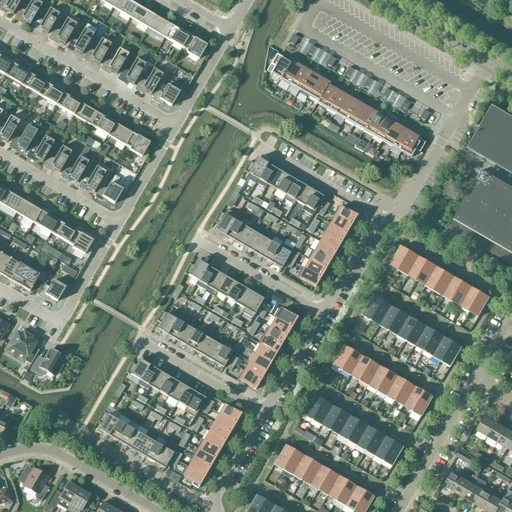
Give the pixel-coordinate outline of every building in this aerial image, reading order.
[(1,0),(0,3),(0,12),(4,14),(6,11),(13,15),(21,0),(1,0)] [(13,20),(21,24),(23,21),(30,25),(42,5),(34,0),(32,0),(25,12),(20,9),(13,20)] [(98,0),(113,8),(117,0),(98,0)] [(129,0),(129,2),(126,0),(117,0),(113,8),(130,19),(137,6),(137,7),(138,5),(130,0),(129,0)] [(146,12),(137,7),(137,6),(130,19),(147,29),(154,17),(155,17),(156,15),(147,10),(146,12)] [(31,30),(38,34),(40,31),(47,35),(59,15),(50,9),(43,22),(37,19),(31,30)] [(163,22),(155,17),(154,17),(147,29),(164,39),(172,27),(173,25),(164,20),(163,22)] [(335,18),(328,31),(358,46),(361,40),(358,38),(362,32),(335,18)] [(48,40),(56,44),(58,41),(65,45),(77,25),(67,19),(60,32),(55,29),(48,40)] [(118,27),(115,32),(120,35),(123,30),(118,27)] [(181,32),(172,27),(164,39),(182,49),(189,37),(190,35),(182,30),(181,32)] [(72,39),(65,50),(73,55),(75,51),(82,55),(94,35),(84,29),(77,42),(72,39)] [(126,39),(136,45),(138,41),(128,35),(126,39)] [(293,35),(288,43),(293,46),(298,38),(293,35)] [(206,47),(189,37),(182,49),(187,52),(186,54),(198,60),(196,63),(201,65),(203,60),(204,61),(207,55),(203,53),(206,47)] [(82,60),(90,65),(92,61),(99,65),(111,45),(102,39),(94,52),(89,49),(82,60)] [(100,70),(108,75),(110,71),(117,75),(128,55),(119,49),(115,55),(112,61),(112,62),(106,59),(100,70)] [(112,61),(115,55),(110,52),(107,58),(112,61)] [(269,52),(266,58),(271,61),(274,54),(269,52)] [(280,81),(291,63),(277,55),(271,65),(275,67),(271,75),(280,80),(280,81)] [(3,59),(0,57),(0,73),(4,76),(11,64),(12,62),(4,57),(3,59)] [(117,80),(125,85),(127,81),(134,85),(146,65),(136,60),(129,72),(124,69),(117,80)] [(290,86),(300,68),(291,63),(280,81),(281,81),(281,80),(290,86),(289,86),(290,86)] [(20,69),(11,64),(4,76),(21,86),(28,74),(29,74),(30,72),(21,67),(20,69)] [(299,91),(309,74),(300,68),(290,86),(299,91)] [(144,91),(151,96),(163,75),(153,70),(146,82),(144,81),(141,79),(134,90),(142,95),(144,91)] [(37,79),(29,74),(28,74),(21,86),(38,96),(45,84),(46,84),(47,82),(38,77),(37,79)] [(299,92),(298,93),(307,98),(308,97),(319,79),(309,74),(299,91),(299,92)] [(317,105),(317,104),(327,87),(328,85),(319,79),(308,97),(309,97),(318,102),(316,104),(317,105)] [(179,93),(171,89),(174,84),(169,82),(167,86),(163,92),(158,89),(152,101),(159,105),(161,102),(171,107),(175,101),(179,103),(182,98),(185,93),(180,91),(179,93)] [(55,89),(46,84),(45,84),(38,96),(56,106),(63,94),(64,92),(56,87),(55,89)] [(326,110),(336,92),(327,87),(317,104),(326,109),(326,110)] [(335,115),(345,97),(336,92),(326,110),(335,114),(334,115),(335,115)] [(382,97),(380,100),(385,103),(387,100),(389,96),(384,93),(382,97)] [(72,99),(63,94),(56,106),(73,116),(80,104),(81,102),(73,97),(72,99)] [(345,121),(355,103),(345,97),(335,115),(345,120),(344,120),(345,121)] [(355,103),(345,121),(345,120),(354,126),(364,108),(365,106),(361,104),(360,106),(355,103)] [(89,109),(80,104),(73,116),(90,126),(97,114),(98,114),(99,112),(90,108),(89,109)] [(363,131),(374,114),(364,108),(354,126),(363,131)] [(511,119),(493,109),(469,150),(471,152),(464,165),(473,170),(463,187),(471,192),(454,222),(450,229),(511,265),(511,119)] [(106,119),(98,114),(97,114),(90,126),(108,136),(115,124),(116,123),(107,118),(106,119)] [(373,137),(383,119),(374,114),(363,131),(364,132),(364,131),(373,136),(372,137),(373,137)] [(0,127),(0,139),(1,139),(8,143),(20,122),(10,117),(3,129),(0,127)] [(382,142),(392,124),(383,119),(373,137),(382,142)] [(59,122),(55,127),(62,132),(66,126),(59,122)] [(124,129),(115,124),(108,136),(125,146),(132,134),(133,133),(125,128),(124,129)] [(391,148),(402,130),(392,124),(382,142),(391,147),(391,148)] [(15,136),(8,148),(16,152),(18,149),(25,153),(37,132),(27,127),(20,139),(15,136)] [(76,131),(69,127),(65,134),(72,138),(76,131)] [(401,153),(411,135),(402,130),(391,148),(392,148),(392,147),(401,153),(400,153),(401,153)] [(149,144),(132,134),(125,146),(130,149),(129,151),(141,158),(139,161),(144,163),(147,158),(150,153),(146,151),(149,144)] [(401,153),(411,158),(415,151),(419,153),(425,143),(411,135),(401,153)] [(32,146),(26,158),(33,162),(35,159),(42,163),(54,142),(45,137),(40,144),(37,150),(32,146)] [(35,141),(32,146),(37,150),(40,144),(35,141)] [(49,157),(43,168),(51,172),(53,169),(60,173),(71,153),(62,147),(55,160),(49,157)] [(67,167),(60,178),(68,182),(70,179),(77,183),(89,163),(79,157),(72,170),(67,167)] [(258,180),(267,165),(257,159),(254,165),(249,162),(244,172),(258,180)] [(267,185),(276,170),(267,165),(258,180),(256,183),(265,189),(267,186),(267,185)] [(84,177),(77,188),(85,192),(87,189),(94,193),(106,173),(97,167),(93,173),(89,180),(84,177)] [(89,180),(93,173),(88,170),(84,177),(89,180)] [(276,191),(285,175),(276,170),(267,185),(267,186),(276,191)] [(286,196),(295,181),(285,175),(276,191),(285,196),(286,196)] [(295,202),(304,186),(295,181),(286,196),(285,196),(283,200),(294,206),(296,202),(295,202)] [(122,201),(125,196),(128,191),(123,188),(122,191),(110,184),(106,190),(101,187),(95,198),(102,203),(104,199),(114,205),(118,199),(122,201)] [(304,207),(313,192),(304,186),(295,202),(296,202),(304,207)] [(237,195),(241,189),(236,187),(233,193),(237,195)] [(15,197),(6,192),(6,191),(0,201),(0,204),(16,214),(23,201),(23,202),(24,200),(16,195),(15,197)] [(302,211),(312,217),(323,198),(313,192),(304,207),(302,211)] [(234,201),(237,195),(233,193),(229,199),(234,201)] [(23,201),(16,214),(24,219),(22,223),(31,228),(33,224),(40,212),(41,212),(42,210),(33,205),(32,207),(23,202),(23,201)] [(270,202),(268,206),(265,210),(270,213),(273,208),(275,205),(270,202)] [(335,217),(352,226),(357,217),(341,207),(340,209),(338,207),(334,215),(336,216),(335,217)] [(50,217),(41,212),(40,212),(33,224),(50,234),(58,222),(59,220),(51,215),(50,217)] [(225,236),(234,221),(220,213),(214,222),(219,225),(215,231),(225,236)] [(352,227),(352,226),(335,217),(330,225),(347,235),(346,235),(351,226),(352,227)] [(234,242),(243,226),(234,221),(225,236),(234,242)] [(67,227),(58,222),(50,234),(68,244),(75,232),(76,230),(68,225),(67,227)] [(12,225),(8,231),(13,234),(17,228),(12,225)] [(347,235),(330,225),(330,226),(328,225),(323,232),(325,233),(325,234),(342,244),(341,243),(346,235),(347,235)] [(244,247),(253,232),(243,226),(234,242),(244,247)] [(93,242),(75,232),(68,244),(73,247),(72,249),(84,256),(82,258),(87,261),(90,256),(93,250),(89,248),(93,242)] [(253,253),(262,237),(253,232),(244,247),(253,253)] [(341,244),(342,244),(325,234),(320,243),(336,253),(337,252),(336,252),(341,244)] [(24,241),(32,245),(35,239),(28,235),(24,241)] [(298,242),(302,244),(306,238),(301,236),(298,242)] [(262,258),(271,243),(262,237),(253,253),(262,258)] [(18,247),(21,243),(14,239),(12,244),(18,247)] [(298,251),(302,244),(298,242),(294,248),(298,251)] [(281,248),(280,248),(271,243),(262,258),(272,264),(281,248)] [(336,253),(320,243),(315,252),(331,262),(331,261),(336,253)] [(292,250),(283,245),(282,244),(280,248),(281,248),(272,264),(281,269),(292,250)] [(44,245),(40,251),(41,251),(45,254),(46,254),(49,248),(44,245)] [(399,272),(410,253),(401,247),(389,266),(399,272)] [(1,277),(13,257),(3,251),(0,256),(0,275),(1,276),(0,277),(1,277)] [(331,262),(315,252),(314,253),(312,251),(308,259),(310,260),(309,261),(326,270),(331,262)] [(40,252),(37,258),(42,261),(46,255),(40,252)] [(408,277),(419,258),(410,253),(399,272),(408,277)] [(62,256),(59,262),(64,265),(67,259),(62,256)] [(10,282),(22,262),(13,257),(1,277),(1,276),(6,279),(6,280),(7,280),(10,282)] [(417,282),(428,263),(419,258),(408,277),(417,282)] [(198,282),(207,267),(197,261),(194,267),(190,265),(184,274),(198,282)] [(326,271),(326,270),(309,261),(304,269),(321,279),(326,270),(326,271)] [(19,288),(31,267),(22,262),(10,282),(14,284),(14,285),(15,284),(19,287),(19,288)] [(425,288),(437,268),(428,263),(417,282),(425,288)] [(37,279),(43,282),(46,276),(31,267),(19,288),(20,288),(20,287),(25,290),(24,291),(25,291),(25,290),(29,293),(37,279)] [(205,292),(216,272),(207,267),(198,282),(195,286),(205,292)] [(434,293),(445,273),(437,268),(425,288),(434,293)] [(321,279),(304,269),(304,270),(302,269),(298,276),(300,278),(299,279),(315,288),(320,279),(321,279)] [(226,278),(216,272),(205,292),(214,298),(217,293),(226,278)] [(443,298),(454,278),(445,273),(434,293),(443,298)] [(384,283),(389,286),(392,280),(387,277),(384,283)] [(226,299),(235,283),(226,278),(217,293),(226,299)] [(451,303),(463,283),(454,278),(443,298),(451,303)] [(44,285),(37,296),(45,300),(47,297),(57,302),(61,296),(65,299),(71,288),(66,285),(65,288),(53,281),(49,288),(44,285)] [(235,304),(244,289),(235,283),(226,299),(235,304)] [(460,308),(472,289),(463,283),(451,303),(460,308)] [(187,285),(180,297),(185,299),(192,288),(187,285)] [(245,310),(254,294),(244,289),(235,304),(244,309),(245,310)] [(469,313),(480,294),(472,289),(460,308),(469,313)] [(274,293),(270,299),(281,306),(285,299),(274,293)] [(242,313),(243,313),(252,319),(264,300),(254,294),(245,310),(244,309),(242,313)] [(478,318),(490,299),(480,294),(469,313),(478,318)] [(361,316),(358,321),(367,326),(370,321),(381,302),(372,297),(361,316)] [(379,327),(390,307),(381,302),(370,321),(379,327)] [(388,332),(399,313),(390,307),(379,327),(388,332)] [(276,319),(292,328),(297,319),(281,310),(280,311),(278,310),(274,317),(276,318),(276,319)] [(167,336),(176,321),(163,313),(157,322),(161,325),(158,331),(167,336)] [(396,337),(407,318),(399,313),(388,332),(396,337)] [(405,342),(416,323),(407,318),(396,337),(405,342)] [(263,319),(255,335),(261,338),(269,322),(263,319)] [(292,329),(292,328),(276,319),(270,328),(287,337),(292,329)] [(0,340),(9,326),(0,320),(0,340)] [(176,341),(185,326),(176,321),(167,336),(176,341)] [(414,347),(425,328),(416,323),(405,342),(414,347)] [(195,331),(194,331),(185,326),(176,341),(186,347),(195,331)] [(287,337),(270,328),(268,327),(264,334),(266,336),(265,336),(282,346),(287,337),(287,338),(287,337)] [(207,334),(197,328),(196,328),(194,331),(195,331),(186,347),(195,352),(204,337),(205,337),(207,334)] [(352,332),(361,337),(363,333),(354,328),(352,332)] [(422,352),(434,333),(425,328),(414,347),(422,352)] [(431,358),(442,339),(434,333),(422,352),(431,358)] [(17,335),(6,354),(22,364),(24,361),(25,362),(31,365),(38,352),(32,349),(34,345),(29,342),(30,339),(25,336),(23,339),(17,335)] [(282,346),(265,336),(265,337),(263,336),(259,343),(261,345),(260,345),(277,355),(277,354),(281,346),(282,346)] [(213,342),(205,337),(204,337),(195,352),(204,358),(213,342)] [(239,345),(243,347),(245,348),(249,342),(247,341),(242,338),(239,345)] [(440,363),(451,344),(442,339),(431,358),(440,363)] [(223,348),(213,342),(204,358),(214,363),(223,348)] [(235,351),(235,350),(233,349),(225,344),(223,348),(214,363),(224,369),(235,351)] [(449,368),(461,349),(451,344),(440,363),(449,368)] [(240,353),(243,347),(239,345),(237,347),(235,350),(235,351),(240,353)] [(277,355),(260,345),(255,354),(272,364),(271,363),(276,355),(277,355)] [(341,371),(352,352),(343,347),(332,366),(341,371)] [(64,358),(51,351),(44,362),(38,359),(31,372),(41,378),(46,375),(47,374),(53,377),(56,372),(58,374),(62,367),(60,365),(64,358)] [(350,376),(361,357),(352,352),(341,371),(350,376)] [(271,364),(272,364),(255,354),(250,363),(266,373),(267,372),(266,372),(271,364)] [(399,360),(404,363),(407,358),(402,355),(399,360)] [(359,382),(370,362),(361,357),(350,376),(359,382)] [(140,382),(149,366),(139,360),(136,366),(131,364),(126,373),(139,381),(140,382)] [(367,387),(378,367),(370,362),(359,382),(367,387)] [(266,373),(250,363),(245,372),(261,381),(266,373)] [(422,374),(425,369),(420,365),(417,370),(422,374)] [(149,387),(158,372),(149,366),(140,382),(139,381),(137,385),(148,391),(150,387),(149,387)] [(376,392),(387,373),(378,367),(367,387),(376,392)] [(261,381),(245,372),(244,373),(242,371),(236,382),(244,387),(245,385),(256,391),(261,381),(261,382),(261,381)] [(159,392),(168,377),(158,372),(149,387),(150,387),(159,392)] [(221,372),(218,377),(226,381),(229,377),(221,372)] [(26,373),(24,378),(22,380),(27,382),(31,376),(26,373)] [(385,397),(396,378),(387,373),(376,392),(385,397)] [(168,398),(177,382),(168,377),(159,392),(168,398)] [(393,402),(405,383),(396,378),(385,397),(393,402)] [(177,403),(186,388),(177,382),(168,398),(177,403)] [(402,407),(414,388),(405,383),(393,402),(402,407)] [(187,409),(196,393),(186,388),(177,403),(186,408),(187,409)] [(411,413),(422,393),(414,388),(402,407),(411,413)] [(184,412),(185,412),(194,418),(206,399),(196,393),(187,409),(186,408),(184,412)] [(420,418),(431,399),(422,393),(411,413),(420,418)] [(10,408),(15,399),(10,396),(5,405),(10,408)] [(312,421),(323,402),(314,397),(303,416),(312,421)] [(320,426),(331,407),(323,402),(312,421),(320,426)] [(220,415),(236,424),(241,415),(225,406),(220,415)] [(329,431),(340,413),(331,407),(320,426),(329,431)] [(108,436),(117,421),(103,413),(97,422),(102,425),(98,431),(108,436)] [(338,437),(349,418),(340,413),(329,431),(338,437)] [(236,425),(236,424),(220,415),(214,424),(231,433),(236,425)] [(0,421),(0,437),(7,425),(10,419),(6,416),(2,423),(0,421)] [(347,442),(358,423),(349,418),(338,437),(347,442)] [(487,439),(496,424),(485,418),(477,433),(487,439)] [(204,433),(210,421),(204,419),(199,430),(204,433)] [(117,442),(126,426),(117,421),(108,436),(117,442)] [(356,447),(367,428),(358,423),(347,442),(356,447)] [(231,434),(231,433),(214,424),(209,432),(226,442),(230,433),(231,434)] [(497,445),(506,430),(496,424),(487,439),(497,445)] [(127,447),(136,432),(126,426),(117,442),(127,447)] [(301,440),(301,439),(305,433),(296,427),(292,434),(301,440)] [(364,452),(375,433),(367,428),(356,447),(364,452)] [(507,450),(511,441),(511,433),(506,430),(497,445),(503,448),(500,453),(504,455),(507,450)] [(136,453),(145,437),(136,432),(127,447),(136,453)] [(192,432),(186,446),(191,448),(198,435),(192,432)] [(226,442),(209,432),(204,441),(221,451),(220,450),(225,442),(226,442)] [(373,457),(384,439),(375,433),(364,452),(373,457)] [(186,442),(190,436),(185,434),(182,440),(186,442)] [(145,458),(154,443),(145,437),(136,453),(145,458)] [(310,445),(313,447),(318,439),(314,437),(310,445)] [(382,463),(393,444),(384,439),(373,457),(382,463)] [(183,449),(186,442),(182,440),(178,446),(183,449)] [(221,451),(204,441),(204,442),(202,441),(197,448),(199,449),(199,450),(216,460),(216,459),(215,459),(220,451),(221,451)] [(154,443),(145,458),(155,464),(166,445),(165,444),(163,448),(156,443),(154,443)] [(393,444),(382,463),(391,468),(402,449),(393,444)] [(176,450),(166,445),(155,464),(165,469),(176,450)] [(283,471),(294,452),(285,447),(274,466),(283,471)] [(216,460),(199,450),(198,451),(196,450),(192,457),(194,458),(194,459),(210,469),(211,468),(210,468),(215,460),(216,460)] [(478,454),(476,458),(483,461),(487,454),(481,450),(478,454)] [(471,458),(465,454),(460,451),(456,458),(471,467),(475,460),(471,458)] [(291,476),(303,457),(294,452),(283,471),(291,476)] [(341,459),(346,462),(349,457),(344,454),(341,459)] [(300,481),(311,462),(303,457),(291,476),(300,481)] [(210,469),(194,459),(189,468),(205,477),(210,469)] [(309,486),(320,467),(311,462),(300,481),(309,486)] [(205,477),(189,468),(188,468),(186,467),(182,474),(184,476),(183,477),(193,483),(192,486),(198,489),(205,477),(205,478),(205,477)] [(318,491),(329,472),(320,467),(309,486),(318,491)] [(34,470),(33,471),(28,469),(26,469),(19,480),(20,483),(24,485),(23,487),(37,495),(35,499),(41,502),(49,489),(43,485),(48,478),(34,470)] [(455,494),(463,480),(467,473),(463,470),(458,478),(453,474),(445,488),(455,494)] [(327,497),(338,478),(329,472),(318,491),(327,497)] [(172,473),(169,478),(177,483),(180,478),(172,473)] [(465,500),(477,478),(473,476),(469,483),(463,480),(455,494),(465,500)] [(335,502),(346,483),(338,478),(327,497),(335,502)] [(395,490),(399,481),(391,478),(388,486),(395,490)] [(475,505),(483,492),(487,484),(477,478),(465,500),(475,505)] [(70,505),(79,490),(68,483),(62,495),(57,492),(48,506),(54,510),(57,505),(67,511),(70,505)] [(344,507),(355,488),(346,483),(335,502),(344,507)] [(493,498),(492,497),(497,490),(493,487),(488,495),(483,492),(475,505),(485,511),(493,498)] [(8,488),(2,490),(0,490),(0,505),(6,504),(12,502),(8,488)] [(352,511),(364,493),(355,488),(344,507),(352,511)] [(79,490),(70,505),(67,511),(68,511),(87,511),(89,510),(84,508),(90,496),(79,490)] [(365,511),(374,499),(364,493),(352,511),(365,511)] [(258,511),(265,501),(256,496),(246,511),(258,511)] [(497,511),(503,503),(502,503),(493,498),(485,511),(486,511),(497,511)] [(510,511),(511,510),(511,499),(511,502),(505,499),(502,503),(503,503),(497,511),(510,511)] [(270,511),(274,506),(265,501),(258,511),(270,511)] [(111,511),(113,510),(102,503),(96,511),(91,511),(90,511),(111,511)]
